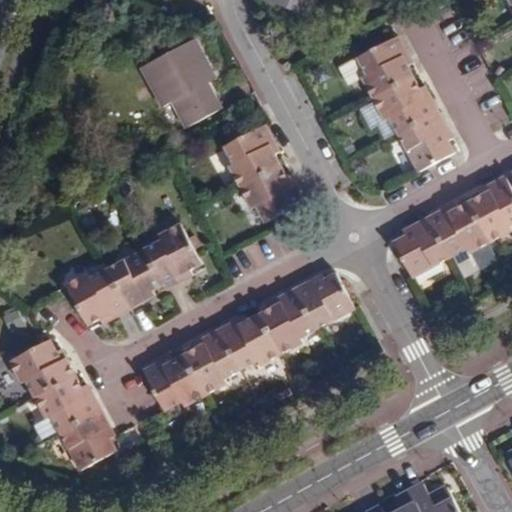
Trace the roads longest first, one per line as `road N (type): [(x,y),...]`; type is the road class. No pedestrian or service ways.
road 1 (residential): [(354,237),(108,368)]
road 2 (residential): [(234,0),(354,237)]
road 3 (tertiary): [(448,410),(260,511)]
road 4 (residential): [(354,237),(448,410)]
road 5 (residential): [(494,165),(354,237)]
road 6 (residential): [(494,165),(427,33)]
